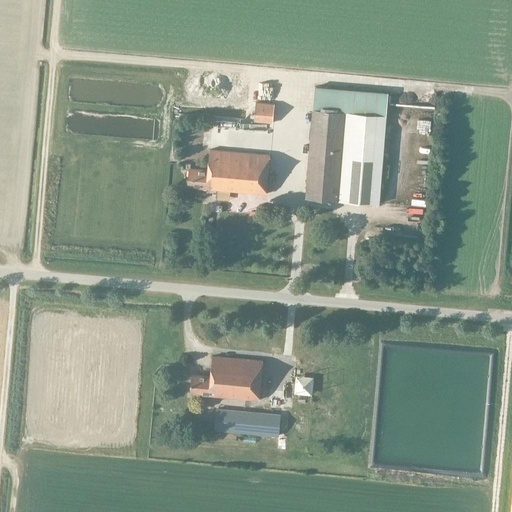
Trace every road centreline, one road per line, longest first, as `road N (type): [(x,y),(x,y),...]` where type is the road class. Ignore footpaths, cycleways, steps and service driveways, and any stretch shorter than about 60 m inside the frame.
road 1 (unclassified): [(0,271),(511,318)]
road 2 (track): [(0,420),(13,271)]
